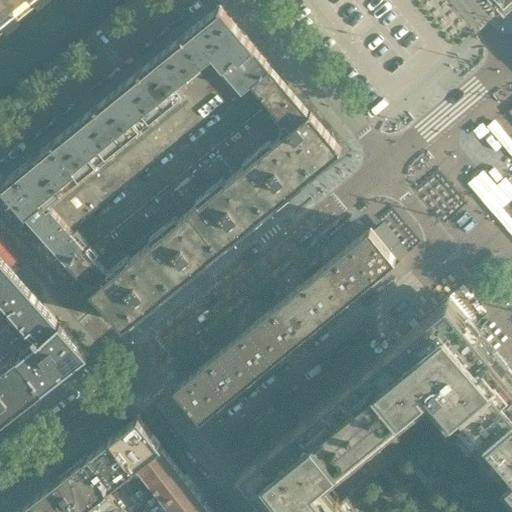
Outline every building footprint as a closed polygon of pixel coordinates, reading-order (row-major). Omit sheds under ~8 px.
[(0,0),(0,9),(11,0),(0,0)] [(272,65),(248,37),(220,4),(168,46),(218,108),(252,79),(253,81),(254,81),(272,65)] [(218,108),(168,46),(124,81),(175,143),(218,108)] [(309,109),(287,83),(281,74),(272,65),(254,81),(261,91),(270,100),(265,105),(285,130),(309,109)] [(175,143),(124,81),(89,110),(140,172),(175,143)] [(315,167),(285,130),(265,105),(217,144),(267,206),(315,167)] [(341,147),(309,110),(309,109),(285,130),(315,167),(341,147)] [(140,172),(89,110),(53,140),(103,202),(140,172)] [(103,202),(53,140),(0,182),(51,240),(61,251),(66,258),(85,242),(80,236),(72,227),(103,202)] [(267,206),(217,144),(171,182),(221,244),(267,206)] [(221,244),(171,182),(124,220),(174,282),(221,244)] [(174,282),(124,220),(91,248),(112,272),(93,287),(124,323),(174,282)] [(400,259),(396,255),(390,247),(388,249),(369,226),(338,252),(366,286),(400,259)] [(112,272),(91,248),(85,242),(66,258),(93,287),(112,272)] [(366,286),(338,252),(306,278),(334,313),(366,286)] [(0,296),(3,299),(23,280),(17,274),(0,254),(0,296)] [(306,278),(273,305),(301,340),(334,313),(306,278)] [(60,321),(30,288),(26,283),(23,280),(3,299),(5,302),(9,306),(17,315),(38,340),(60,321)] [(511,511),(511,369),(449,296),(240,467),(276,511),(511,511)] [(273,305),(241,332),(269,366),(301,340),(273,305)] [(88,352),(60,321),(38,340),(17,315),(0,330),(0,334),(42,388),(88,352)] [(269,366),(241,332),(208,358),(236,393),(269,366)] [(0,420),(42,388),(0,334),(0,420)] [(236,393),(208,358),(176,385),(194,407),(203,419),(236,393)] [(138,414),(84,456),(126,511),(137,511),(146,506),(151,511),(168,511),(174,507),(166,496),(139,462),(162,444),(161,444),(162,443),(138,414)] [(204,498),(188,478),(162,444),(139,462),(166,496),(174,507),(175,507),(179,511),(211,511),(209,508),(202,500),(204,498)] [(126,511),(84,456),(34,495),(46,511),(126,511)] [(46,511),(34,495),(11,511),(46,511)]
